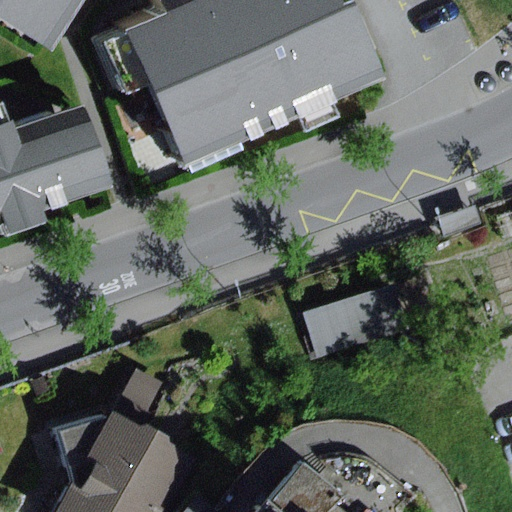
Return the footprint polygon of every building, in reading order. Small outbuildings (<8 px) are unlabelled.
[(0,0),(0,28),(32,49),(63,0),(0,0)] [(359,75),(326,0),(147,0),(150,7),(111,24),(168,157),(359,75)] [(0,228),(3,238),(38,226),(34,214),(102,191),(76,113),(11,135),(8,124),(0,126),(0,228)] [(476,207),(442,219),(448,236),(482,224),(476,207)] [(399,284),(310,313),(325,360),(414,332),(399,284)] [(137,371),(121,405),(151,419),(167,384),(137,371)] [(158,511),(188,460),(161,445),(165,439),(141,425),(137,429),(109,414),(52,430),(67,486),(52,511),(158,511)] [(344,511),(355,500),(302,457),(257,511),(344,511)] [(199,498),(187,511),(211,511),(213,509),(199,498)]
